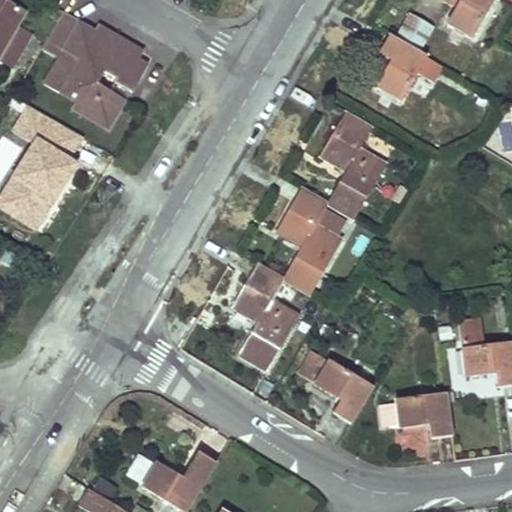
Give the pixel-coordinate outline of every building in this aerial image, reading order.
[(0,0),(0,52),(23,13),(0,0)] [(445,0),(444,3),(456,11),(462,0),(445,0)] [(462,0),(456,11),(448,26),(471,40),(494,0),(462,0)] [(59,13),(38,50),(56,59),(77,23),(59,13)] [(411,17),(399,37),(420,51),(432,30),(411,17)] [(56,59),(42,83),(74,102),(68,109),(103,130),(121,102),(116,98),(121,90),(127,93),(144,67),(134,61),(141,50),(97,25),(92,32),(77,23),(56,59)] [(441,67),(390,38),(380,54),(393,62),(378,88),(402,103),(419,75),(432,83),(441,67)] [(10,126),(37,137),(45,118),(18,107),(10,126)] [(346,115),(321,160),(346,174),(328,206),(353,221),(386,166),(361,151),(372,131),(346,115)] [(36,143),(0,194),(0,208),(28,227),(70,167),(36,143)] [(303,191),(279,234),(304,248),(285,282),(310,297),(342,241),(317,226),(328,206),(303,191)] [(259,267),(235,310),(259,325),(241,356),(266,372),(299,318),(274,302),(285,282),(259,267)] [(411,308),(407,314),(415,320),(420,312),(411,308)] [(498,388),(511,386),(511,345),(490,348),(486,323),(461,327),(467,377),(495,374),(498,388)] [(452,330),(439,331),(441,344),(454,343),(452,330)] [(331,364),(316,385),(343,401),(335,413),(351,424),(373,388),(331,364)] [(397,403),(401,428),(430,425),(433,439),(454,436),(448,396),(397,403)] [(138,454),(124,475),(141,484),(154,464),(138,454)] [(141,484),(140,487),(183,511),(185,511),(215,464),(199,455),(183,479),(155,463),(154,464),(141,484)] [(125,511),(89,489),(79,506),(88,511),(125,511)]
